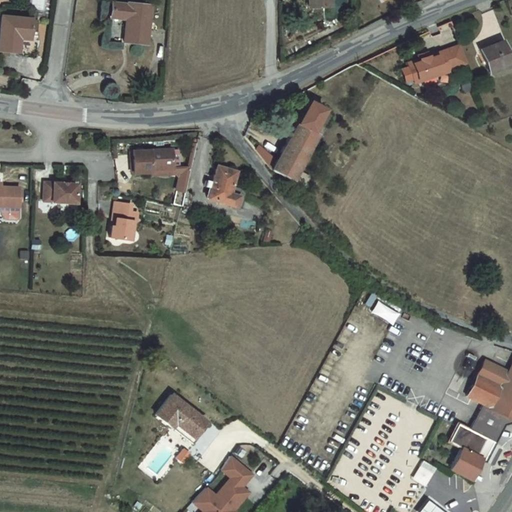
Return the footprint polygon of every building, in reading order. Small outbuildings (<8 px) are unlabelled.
[(305,0),(306,8),(324,9),(324,0),(305,0)] [(107,2),(106,17),(122,18),(118,43),(141,45),(144,5),(107,2)] [(29,21),(29,20),(0,16),(0,49),(16,51),(17,39),(27,40),(29,21)] [(32,59),(37,21),(29,21),(27,40),(17,39),(16,51),(15,54),(15,56),(32,59)] [(511,63),(505,46),(486,52),(494,76),(511,69),(511,63)] [(454,69),(463,66),(455,47),(446,51),(454,69)] [(446,76),(445,72),(454,69),(446,51),(401,67),(411,89),(446,76)] [(318,111),(305,104),(279,153),(257,142),(254,147),(273,169),(292,182),(297,171),(314,138),(308,132),(312,124),(318,111)] [(177,168),(155,168),(155,171),(155,173),(185,173),(179,194),(180,195),(188,196),(201,145),(198,144),(192,168),(177,168)] [(177,149),(138,149),(138,171),(155,171),(155,168),(177,168),(177,149)] [(216,171),(207,205),(239,211),(241,198),(232,195),(236,176),(216,171)] [(308,178),(297,171),(292,182),(302,188),(308,178)] [(78,187),(45,186),(45,205),(77,206),(78,187)] [(0,207),(2,207),(23,208),(23,188),(5,188),(0,187),(0,207)] [(188,196),(180,195),(176,209),(184,211),(188,196)] [(131,204),(114,202),(113,216),(116,217),(115,225),(112,224),(110,237),(131,239),(133,221),(138,221),(138,211),(131,210),(131,204)] [(23,208),(2,207),(2,209),(8,220),(21,221),(23,219),(23,208)] [(375,300),(369,312),(390,324),(396,313),(375,300)] [(511,370),(509,377),(488,365),(470,402),(483,408),(472,430),(458,423),(447,444),(457,450),(447,471),(469,484),(482,462),(492,441),(500,426),(510,421),(511,421),(511,370)] [(205,421),(170,394),(154,415),(171,427),(174,423),(192,438),(205,421)] [(174,423),(171,427),(192,444),(208,424),(205,421),(192,438),(174,423)] [(504,449),(492,441),(482,462),(494,469),(504,449)] [(228,456),(220,470),(224,474),(234,461),(228,456)] [(418,460),(409,479),(423,486),(432,466),(418,460)] [(206,489),(192,504),(202,511),(235,511),(234,511),(231,509),(234,505),(236,507),(248,492),(241,486),(251,474),(234,461),(224,474),(231,479),(222,491),(223,492),(218,499),(217,497),(206,489)] [(420,511),(442,511),(429,501),(420,511)]
